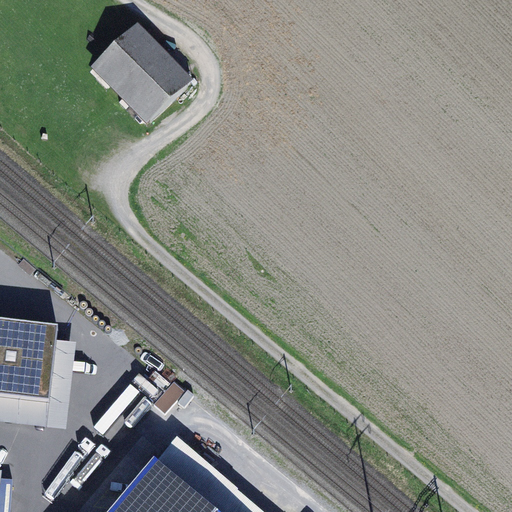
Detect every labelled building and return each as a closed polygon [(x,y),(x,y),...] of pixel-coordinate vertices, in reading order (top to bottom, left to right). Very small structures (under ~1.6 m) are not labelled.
[(134,34),(97,69),(151,125),(188,89),(134,34)] [(0,401),(50,407),(57,345),(59,332),(0,325),(0,401)] [(0,426),(67,434),(77,347),(57,345),(50,407),(0,401),(0,426)] [(240,511),(245,511),(171,449),(169,452),(240,511)] [(240,511),(169,452),(117,511),(240,511)]
